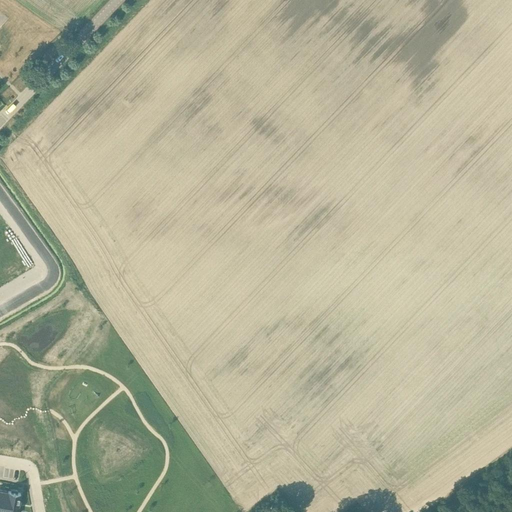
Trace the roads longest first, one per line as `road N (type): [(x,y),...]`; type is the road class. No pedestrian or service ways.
road 1 (unclassified): [(0,125),(119,0)]
road 2 (residential): [(0,195),(53,274),(0,311)]
